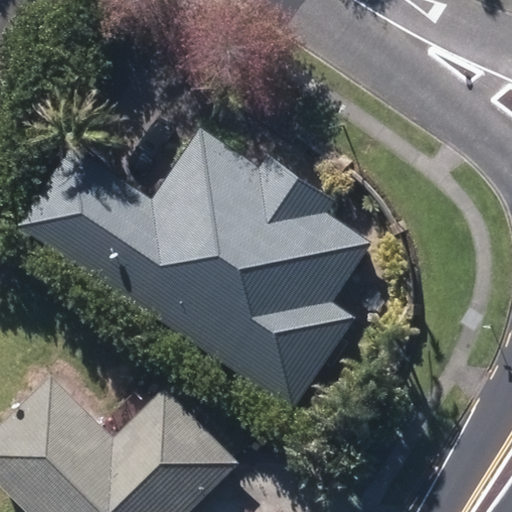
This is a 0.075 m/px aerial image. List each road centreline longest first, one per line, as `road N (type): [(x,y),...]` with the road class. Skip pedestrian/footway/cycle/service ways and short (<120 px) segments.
road 1 (residential): [(511,153),(436,87),(391,21)]
road 2 (tertiary): [(445,511),(511,386)]
road 3 (residential): [(391,21),(511,52)]
